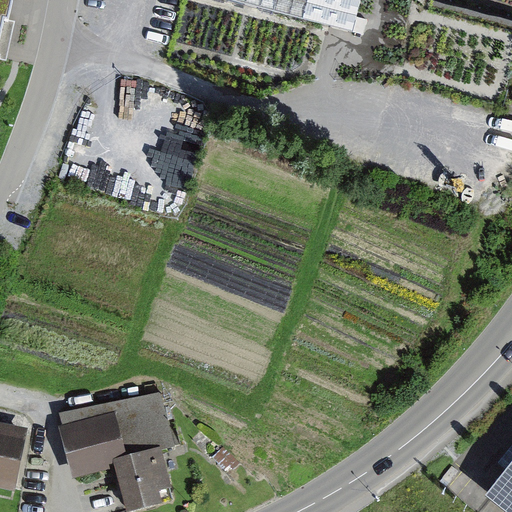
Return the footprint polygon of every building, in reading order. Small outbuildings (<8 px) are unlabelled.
[(0,0),(0,47),(10,0),(0,0)] [(175,447),(161,393),(59,413),(76,473),(115,463),(161,451),(175,447)] [(0,488),(16,492),(28,428),(0,422),(0,488)] [(128,511),(174,500),(161,451),(115,463),(128,511)] [(511,511),(511,459),(480,501),(493,511),(511,511)]
